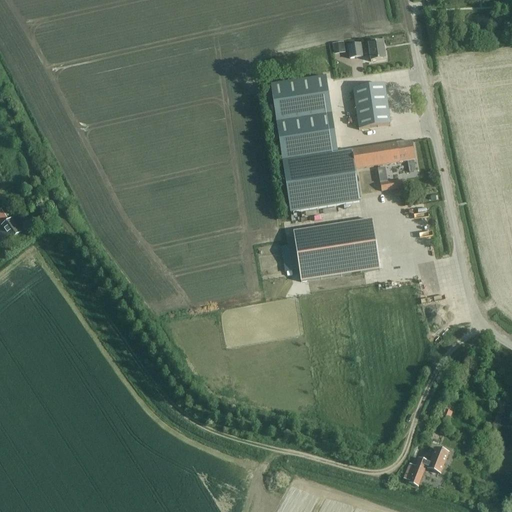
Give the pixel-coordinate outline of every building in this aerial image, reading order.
[(344,42),(333,44),(334,53),(345,51),(344,42)] [(368,46),(354,48),(348,49),(350,59),(362,57),(362,55),(369,54),(370,62),(385,60),(383,43),(368,46)] [(415,161),(412,142),(352,152),(337,155),(324,79),(270,87),(282,163),(290,214),(360,203),(355,171),(415,161)] [(384,87),(352,91),(358,132),(390,127),(384,87)] [(381,192),(403,188),(402,180),(380,184),(381,192)] [(2,229),(0,230),(0,238),(2,241),(7,237),(11,242),(21,235),(11,220),(1,227),(2,229)] [(293,234),(301,284),(380,271),(372,222),(293,234)] [(447,425),(452,414),(445,411),(440,422),(447,425)] [(408,485),(417,488),(426,467),(428,467),(427,470),(440,475),(448,454),(435,449),(429,465),(427,464),(428,463),(418,459),(415,467),(409,465),(403,480),(409,483),(408,485)]
